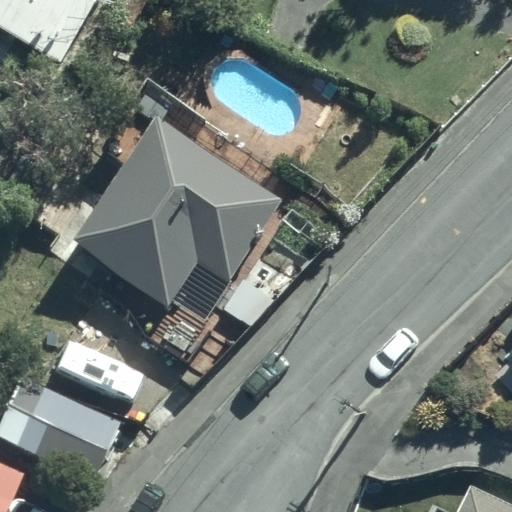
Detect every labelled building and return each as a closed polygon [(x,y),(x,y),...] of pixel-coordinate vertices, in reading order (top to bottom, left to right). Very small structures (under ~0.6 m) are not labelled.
[(0,0),(0,27),(61,65),(101,0),(0,0)] [(287,195),(159,112),(74,242),(171,305),(199,262),(230,282),(287,195)] [(126,422),(24,374),(0,426),(0,438),(97,484),(126,422)] [(511,374),(503,384),(511,393),(511,374)] [(0,511),(11,511),(27,474),(0,461),(0,511)]
